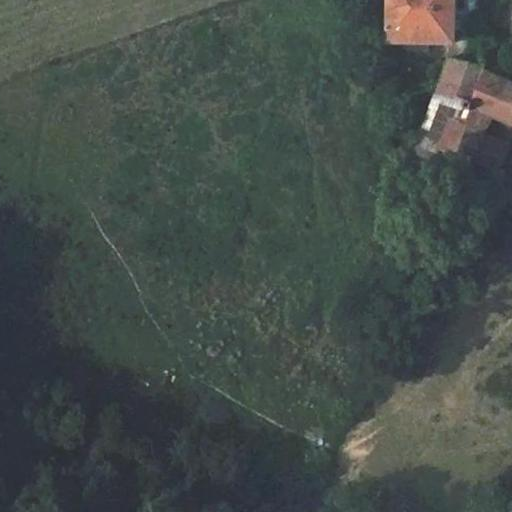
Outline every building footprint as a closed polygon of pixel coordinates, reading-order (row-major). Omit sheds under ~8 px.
[(456,0),(392,0),(392,7),(456,8),(456,0)] [(456,8),(392,7),(392,40),(403,40),(430,41),(456,41),(456,8)] [(429,51),(430,41),(403,40),(402,50),(429,51)] [(492,65),(493,48),(483,48),(482,61),(487,63),(492,65)] [(473,101),(484,70),(485,67),(452,58),(441,88),(439,92),(467,103),(466,105),(469,107),(471,101),(473,101)] [(511,73),(492,65),(487,63),(485,67),(484,70),(473,101),(471,101),(469,107),(472,109),(473,105),(495,115),(507,119),(511,121),(511,73)] [(467,103),(439,92),(432,111),(449,118),(465,124),(472,109),(469,107),(466,105),(467,103)] [(492,120),(495,115),(473,105),(472,109),(465,124),(487,133),(492,120)] [(440,140),(449,118),(432,111),(419,144),(425,146),(429,135),(440,140)] [(504,125),(507,119),(495,115),(492,120),(504,125)] [(429,135),(425,146),(452,158),(465,124),(449,118),(440,140),(429,135)] [(465,124),(452,158),(467,164),(487,133),(465,124)]
